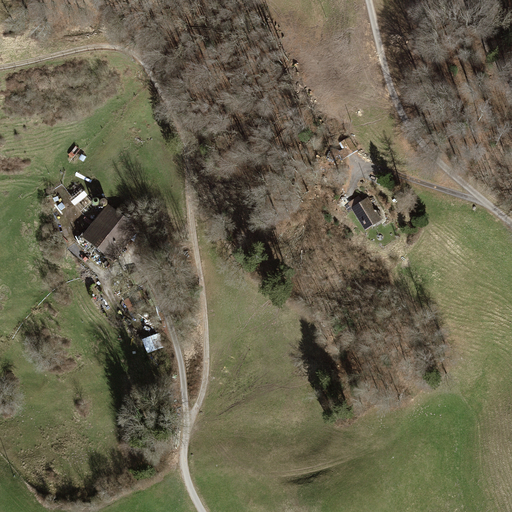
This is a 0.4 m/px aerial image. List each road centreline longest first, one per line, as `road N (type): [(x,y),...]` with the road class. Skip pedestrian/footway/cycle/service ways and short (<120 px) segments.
road 1 (track): [(0,67),(90,47),(128,50),(178,124),(206,356),(185,430)]
road 2 (track): [(480,201),(358,161),(352,184)]
road 3 (track): [(185,430),(181,367),(162,301)]
